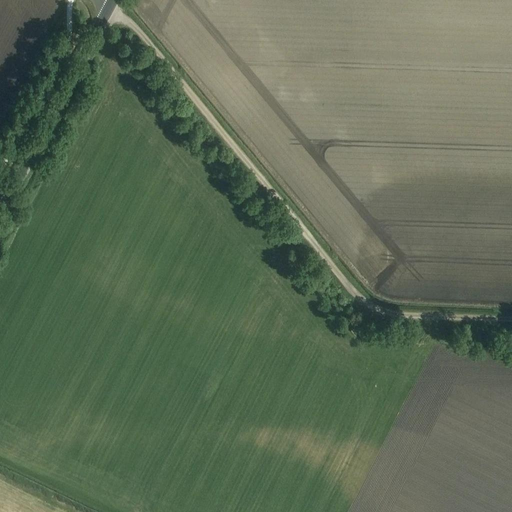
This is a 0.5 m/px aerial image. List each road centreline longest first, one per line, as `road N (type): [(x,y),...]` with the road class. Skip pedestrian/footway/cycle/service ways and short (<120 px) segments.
road 1 (track): [(511,321),(400,316),(366,303),(111,4)]
road 2 (primary): [(0,214),(111,4)]
